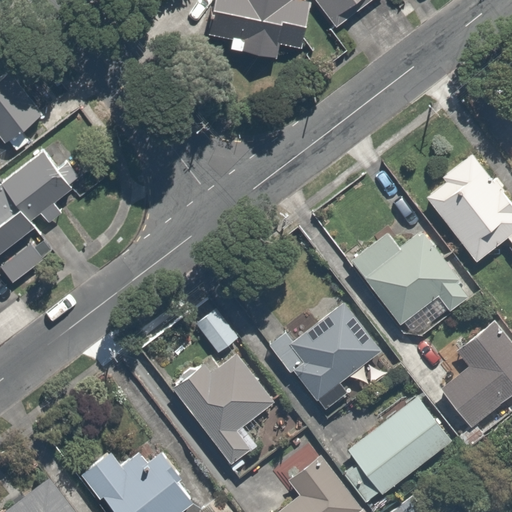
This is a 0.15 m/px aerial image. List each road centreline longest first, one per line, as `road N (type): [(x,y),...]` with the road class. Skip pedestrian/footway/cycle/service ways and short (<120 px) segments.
road 1 (residential): [(228,200),(485,0)]
road 2 (residential): [(0,377),(228,200)]
road 3 (residential): [(61,0),(228,200)]
